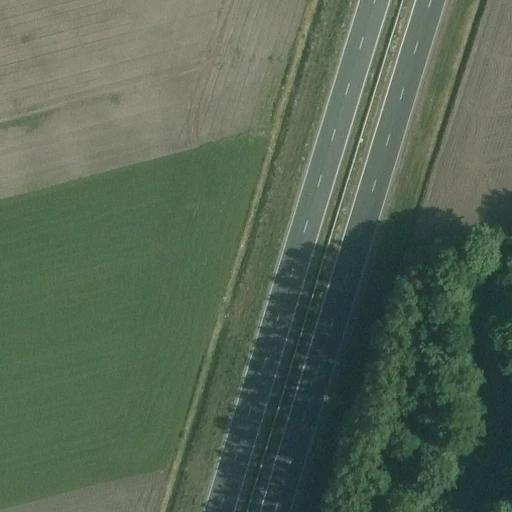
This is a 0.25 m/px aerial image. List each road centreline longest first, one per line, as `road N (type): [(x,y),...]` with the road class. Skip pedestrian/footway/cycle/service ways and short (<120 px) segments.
road 1 (trunk): [(376,0),(219,511)]
road 2 (trunk): [(276,511),(432,0)]
